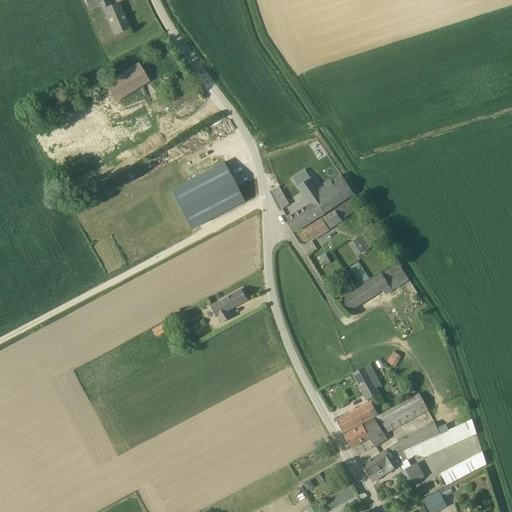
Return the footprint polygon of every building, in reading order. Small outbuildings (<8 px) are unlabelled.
[(119,4),(111,7),(107,0),(86,0),(91,10),(102,6),(114,35),(129,29),(119,4)] [(147,82),(143,75),(144,74),(138,65),(112,80),(105,85),(115,101),(122,97),(147,82)] [(79,176),(157,132),(142,106),(116,120),(102,95),(31,136),(44,159),(63,148),(71,162),(79,176)] [(190,230),(244,202),(224,162),(169,190),(190,230)] [(319,189),(315,183),(302,191),(310,205),(288,219),(296,232),(339,204),(355,195),(342,175),(319,189)] [(272,190),(282,208),(288,205),(289,204),(286,200),(279,186),(272,190)] [(391,267),(397,262),(354,198),(348,202),(391,267)] [(342,221),(335,211),(303,232),(310,242),(342,221)] [(360,236),(353,240),(361,253),(369,249),(360,236)] [(325,253),(331,262),(336,259),(330,250),(325,253)] [(327,256),(319,261),(323,267),(331,263),(327,256)] [(355,285),(357,289),(371,280),(359,262),(350,268),(360,281),(355,285)] [(389,271),(399,286),(408,279),(398,263),(388,270),(389,271)] [(386,295),(393,291),(382,274),(343,299),(350,311),(383,290),(386,295)] [(248,300),(242,290),(213,306),(222,322),(233,316),(230,310),(248,300)] [(168,330),(164,323),(152,330),(156,337),(168,330)] [(401,356),(394,352),(387,362),(395,367),(401,356)] [(368,365),(352,374),(367,400),(379,394),(376,388),(380,386),(368,365)] [(428,410),(419,393),(373,417),(385,434),(428,410)] [(369,404),(336,422),(342,433),(375,415),(369,404)] [(375,420),(344,436),(352,448),(370,437),(374,444),(376,443),(378,446),(388,440),(375,420)] [(471,420),(459,426),(465,440),(476,434),(471,420)] [(435,422),(398,439),(400,442),(388,450),(393,457),(400,453),(404,451),(404,450),(440,434),(435,422)] [(388,450),(362,466),(369,478),(376,473),(379,479),(390,472),(399,465),(408,460),(404,451),(400,453),(393,457),(388,450)] [(478,458),(442,476),(447,485),(482,466),(478,458)] [(417,464),(402,472),(408,484),(423,476),(417,464)] [(310,479),(304,483),(308,489),(314,486),(310,479)] [(439,493),(424,502),(429,511),(433,511),(446,505),(439,493)]
